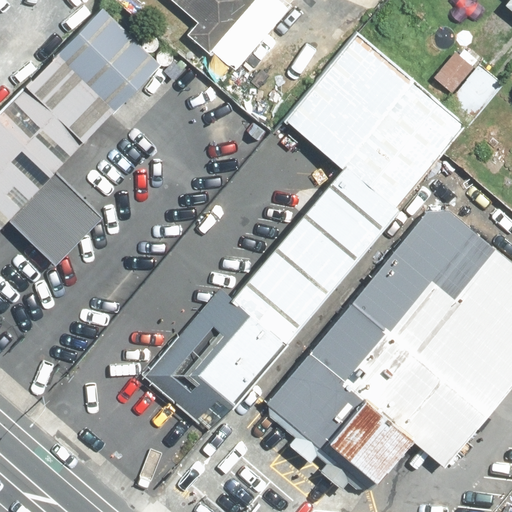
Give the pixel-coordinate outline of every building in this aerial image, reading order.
[(163,0),(193,25),(185,35),(232,73),(288,4),(283,0),(163,0)] [(511,0),(506,0),(498,10),(511,20),(511,0)] [(157,61),(98,5),(0,106),(0,223),(1,223),(48,268),(93,221),(46,176),(157,61)] [(148,376),(210,427),(462,122),(354,34),(284,118),(339,163),(229,297),(219,289),(148,376)] [(458,44),(429,77),(475,118),(504,85),(458,44)] [(511,261),(448,209),(424,210),(266,401),(322,447),(330,438),(378,478),(412,437),(445,464),(511,381),(511,261)]
